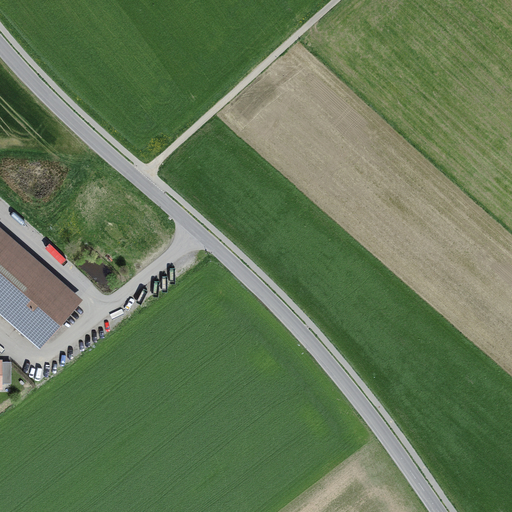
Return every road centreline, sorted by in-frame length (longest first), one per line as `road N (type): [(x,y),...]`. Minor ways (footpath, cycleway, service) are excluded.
road 1 (tertiary): [(0,42),(301,331),(439,511)]
road 2 (track): [(139,179),(335,0)]
road 3 (unknown): [(0,211),(105,308)]
